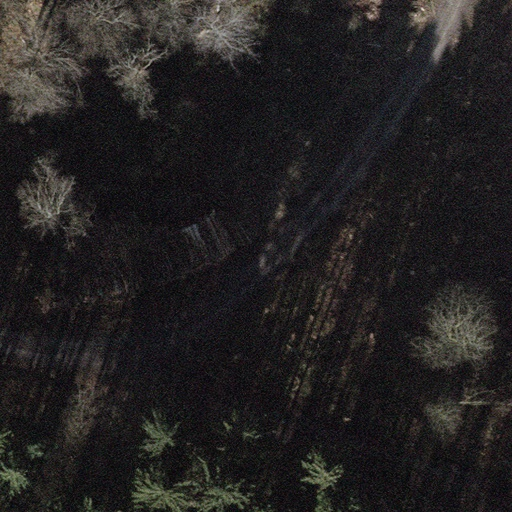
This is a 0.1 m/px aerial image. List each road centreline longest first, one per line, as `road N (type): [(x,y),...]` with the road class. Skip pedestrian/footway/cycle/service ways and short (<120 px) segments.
road 1 (track): [(0,344),(360,453),(511,511)]
road 2 (track): [(471,0),(333,221),(106,378)]
